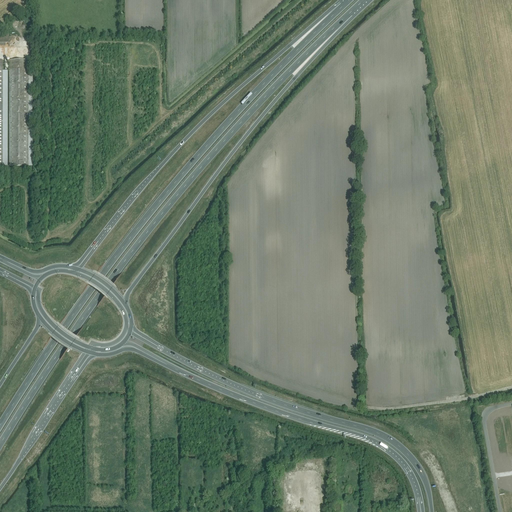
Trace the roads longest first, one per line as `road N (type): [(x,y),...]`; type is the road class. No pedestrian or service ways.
road 1 (trunk): [(0,444),(154,223),(349,12)]
road 2 (trunk): [(342,5),(144,219),(0,426)]
road 3 (trunk): [(126,306),(131,287),(232,152),(349,12)]
road 4 (trunk): [(342,5),(216,108),(96,246)]
road 5 (primary): [(431,511),(421,472),(387,438),(245,390),(163,350)]
road 6 (primary): [(166,364),(383,446),(409,472),(420,511)]
road 7 (trunk): [(0,487),(69,381)]
